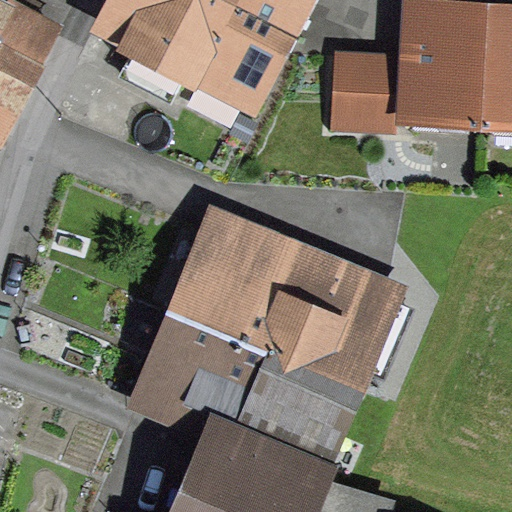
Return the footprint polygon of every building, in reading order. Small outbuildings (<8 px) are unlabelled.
[(0,0),(0,42),(40,64),(56,30),(7,3),(8,0),(0,0)] [(261,71),(284,28),(229,0),(125,0),(109,32),(137,46),(122,75),(170,100),(202,40),(261,71)] [(229,0),(284,28),(298,0),(229,0)] [(413,6),(407,113),(482,118),(487,10),(413,6)] [(511,11),(487,10),(482,118),(511,119),(511,11)] [(0,131),(2,132),(40,64),(0,42),(0,131)] [(340,57),(336,124),(396,128),(400,60),(340,57)] [(223,224),(184,315),(349,388),(389,296),(324,269),(313,297),(267,278),(278,247),(223,224)] [(259,407),(329,436),(349,388),(184,315),(147,402),(222,433),(229,417),(251,426),(259,407)] [(297,511),(315,472),(222,433),(188,511),(297,511)] [(385,511),(389,501),(333,485),(324,511),(385,511)]
